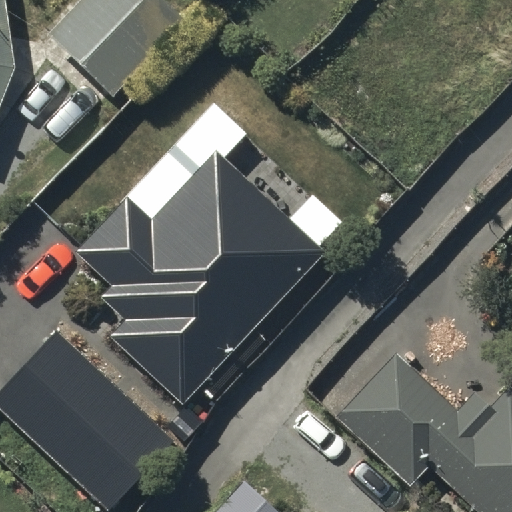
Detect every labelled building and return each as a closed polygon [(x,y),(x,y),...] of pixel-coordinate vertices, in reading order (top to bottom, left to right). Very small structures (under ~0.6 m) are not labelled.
[(0,0),(0,102),(11,71),(2,0),(0,0)] [(157,0),(87,0),(48,41),(114,104),(187,28),(157,0)] [(361,133),(394,99),(364,70),(354,80),(325,52),(302,76),(361,133)] [(112,339),(181,404),(324,253),(223,162),(246,135),(212,104),(76,254),(112,288),(100,300),(125,324),(112,339)] [(0,394),(0,413),(100,511),(110,511),(172,447),(58,336),(0,394)] [(429,469),(473,511),(511,511),(511,398),(508,394),(487,415),(472,401),(457,417),(398,360),(339,421),(409,489),(429,469)] [(216,511),(267,511),(240,486),(216,511)]
